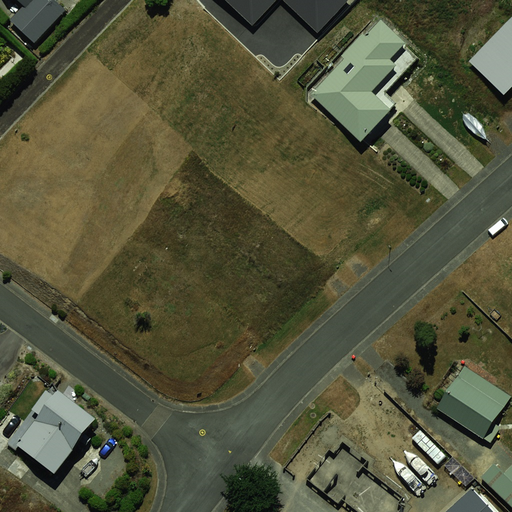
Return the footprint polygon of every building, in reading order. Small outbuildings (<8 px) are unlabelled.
[(24,0),(26,2),(10,20),(35,42),(66,6),(59,0),(24,0)] [(326,0),(205,0),(239,33),(268,3),(305,39),(335,8),(326,0)] [(511,18),(465,65),(507,101),(511,95),(511,18)] [(371,24),(300,91),(350,143),(383,114),(368,97),(406,56),(371,24)] [(459,366),(434,404),(480,436),(506,395),(459,366)] [(42,397),(0,437),(0,444),(41,477),(82,436),(42,397)] [(329,451),(306,480),(336,503),(341,497),(360,511),(399,511),(409,501),(390,486),(397,477),(347,437),(333,454),(329,451)] [(419,452),(413,466),(447,482),(453,468),(419,452)] [(511,459),(511,458),(483,479),(508,506),(511,502),(511,459)] [(495,511),(469,484),(438,511),(495,511)]
